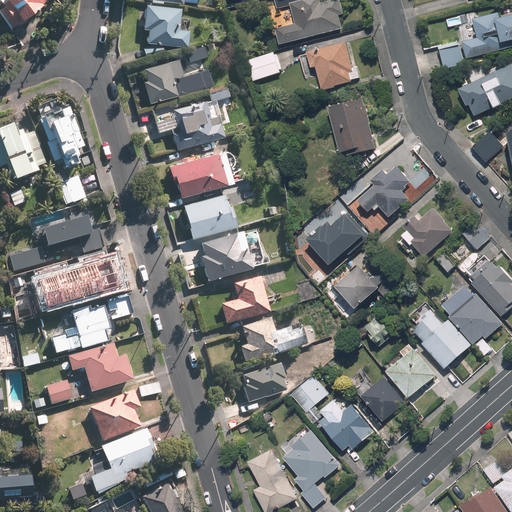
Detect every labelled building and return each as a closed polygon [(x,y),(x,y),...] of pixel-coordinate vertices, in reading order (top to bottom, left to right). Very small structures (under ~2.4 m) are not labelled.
[(0,0),(18,23),(31,14),(30,12),(37,7),(36,6),(43,0),(0,0)] [(307,0),(303,1),(303,0),(275,0),(278,9),(291,6),(296,24),(276,29),(280,46),(344,30),(341,16),(345,15),(341,0),(336,0),(322,4),(320,0),(307,0)] [(186,47),(188,30),(177,29),(180,8),(147,4),(145,29),(150,29),(149,43),(163,45),(186,47)] [(53,5),(42,15),(48,21),(59,10),(53,5)] [(465,58),(507,49),(505,41),(511,39),(511,14),(499,18),(498,12),(472,18),(476,37),(461,41),(465,58)] [(464,64),(458,41),(438,46),(444,68),(464,64)] [(347,42),(308,52),(312,68),(317,67),(323,91),(336,87),(336,86),(353,82),(353,80),(362,78),(359,67),(353,68),(347,42)] [(162,45),(144,50),(145,55),(163,50),(162,45)] [(187,60),(205,55),(202,45),(184,50),(187,60)] [(273,52),(246,61),(254,82),(280,72),(273,52)] [(207,65),(180,73),(176,58),(143,68),(147,79),(143,80),(149,102),(176,94),(212,83),(207,65)] [(473,116),(511,97),(511,67),(510,64),(456,89),(464,106),(468,104),(473,116)] [(209,93),(211,101),(228,96),(226,88),(209,93)] [(175,147),(221,134),(215,113),(207,116),(202,98),(171,108),(173,115),(155,120),(158,131),(169,127),(175,147)] [(329,107),(340,153),(348,151),(349,155),(377,148),(364,99),(329,107)] [(80,147),(65,108),(49,114),(48,113),(39,116),(40,119),(37,120),(46,142),(45,143),(52,163),(57,161),(60,168),(70,164),(71,167),(77,164),(75,158),(76,158),(73,150),(80,147)] [(45,163),(32,130),(22,135),(18,127),(12,129),(11,127),(6,129),(5,125),(0,126),(0,165),(3,164),(9,181),(36,171),(35,167),(45,163)] [(262,132),(247,135),(249,147),(264,144),(262,132)] [(225,183),(215,150),(169,164),(178,196),(225,183)] [(413,182),(399,166),(389,175),(385,169),(374,178),(369,173),(350,189),(370,212),(379,203),(392,218),(411,201),(402,190),(413,182)] [(74,174),(62,179),(63,182),(56,185),(64,203),(71,200),(71,201),(84,196),(74,174)] [(336,196),(343,190),(339,185),(332,191),(336,196)] [(11,205),(19,202),(14,189),(6,193),(11,205)] [(189,236),(232,224),(225,203),(222,204),(219,192),(179,203),(189,236)] [(409,231),(404,236),(412,245),(414,244),(426,257),(456,231),(435,208),(420,221),(416,217),(405,227),(409,231)] [(331,216),(306,236),(332,267),(371,234),(350,209),(335,222),(331,216)] [(95,232),(90,216),(45,229),(50,244),(9,256),(13,271),(61,257),(57,244),(80,238),(84,252),(106,246),(101,230),(95,232)] [(491,237),(477,221),(463,234),(477,249),(491,237)] [(204,282),(247,270),(241,249),(236,250),(232,234),(197,244),(201,256),(197,257),(204,282)] [(457,267),(445,253),(439,259),(450,273),(457,267)] [(498,268),(493,262),(483,271),(484,273),(473,282),(503,316),(511,308),(511,278),(501,266),(498,268)] [(100,263),(61,274),(70,306),(105,296),(105,295),(111,293),(103,266),(101,266),(100,263)] [(291,263),(270,269),(272,276),(293,271),(291,263)] [(65,298),(58,273),(56,264),(24,273),(27,284),(36,282),(42,304),(65,298)] [(386,296),(404,280),(389,264),(373,278),(362,265),(338,286),(357,308),(379,289),(386,296)] [(265,312),(255,276),(230,284),(234,299),(218,303),(224,324),(265,312)] [(316,279),(297,284),(301,303),(321,298),(316,279)] [(467,285),(444,305),(453,315),(450,317),(474,344),(484,336),(487,339),(505,323),(478,292),(476,295),(467,285)] [(131,313),(127,295),(107,301),(111,318),(131,313)] [(306,312),(323,308),(321,299),(304,303),(306,312)] [(101,330),(103,329),(104,329),(105,328),(105,327),(104,326),(99,306),(86,310),(85,307),(68,312),(75,334),(64,336),(64,333),(48,337),(53,354),(78,347),(79,348),(104,342),(101,330)] [(0,317),(9,317),(7,308),(0,308),(0,317)] [(471,346),(448,320),(442,325),(429,311),(421,319),(423,321),(413,330),(423,342),(421,344),(444,370),(471,346)] [(266,317),(238,326),(243,343),(237,346),(242,361),(249,359),(250,361),(302,344),(296,326),(284,330),(283,327),(270,331),(266,317)] [(328,337),(349,330),(341,319),(325,324),(328,337)] [(369,330),(366,332),(378,347),(393,335),(381,320),(378,322),(376,319),(367,327),(369,330)] [(298,329),(305,327),(303,320),(296,321),(298,329)] [(494,349),(485,338),(477,345),(486,355),(494,349)] [(88,392),(129,380),(122,355),(114,358),(110,343),(65,356),(69,371),(81,368),(88,392)] [(319,343),(312,346),(313,352),(321,349),(319,343)] [(408,355),(389,371),(412,398),(440,375),(417,348),(416,348),(412,343),(403,350),(408,355)] [(25,366),(40,362),(38,353),(22,357),(25,366)] [(245,402),(282,389),(279,379),(280,378),(275,363),(239,375),(242,384),(239,385),(245,402)] [(340,364),(332,370),(338,378),(346,371),(340,364)] [(35,365),(27,367),(28,375),(37,373),(35,365)] [(329,393),(314,375),(291,394),(305,410),(302,412),(313,425),(323,416),(315,405),(329,393)] [(386,377),(363,396),(384,423),(408,403),(386,377)] [(50,404),(70,398),(65,380),(44,385),(50,404)] [(140,396),(160,392),(157,382),(138,386),(140,396)] [(100,441),(137,426),(130,410),(137,407),(129,389),(86,406),(100,441)] [(375,432),(352,404),(344,412),(334,400),(320,412),(325,417),(319,422),(344,451),(350,446),(353,450),(375,432)] [(37,425),(46,423),(44,414),(35,417),(37,425)] [(141,428),(97,445),(106,468),(87,476),(93,490),(126,478),(123,472),(150,461),(145,450),(149,448),(141,428)] [(342,466),(314,432),(295,448),(297,450),(286,459),(301,478),(298,480),(307,491),(303,494),(315,508),(328,498),(316,484),(326,476),(328,478),(342,466)] [(273,511),(297,499),(271,450),(247,462),(261,487),(253,491),(264,511),(273,511)] [(511,469),(508,472),(500,459),(486,468),(496,483),(504,477),(506,479),(496,487),(511,510),(511,469)] [(181,472),(176,460),(168,465),(174,476),(181,472)] [(0,475),(0,495),(32,493),(31,473),(0,475)] [(179,511),(164,482),(138,495),(146,511),(179,511)] [(130,483),(119,488),(121,493),(132,487),(130,483)] [(463,507),(462,508),(464,511),(511,511),(493,486),(482,494),(480,493),(462,505),(463,507)] [(128,511),(128,510),(123,511),(111,511),(105,499),(87,509),(88,511),(128,511)]
